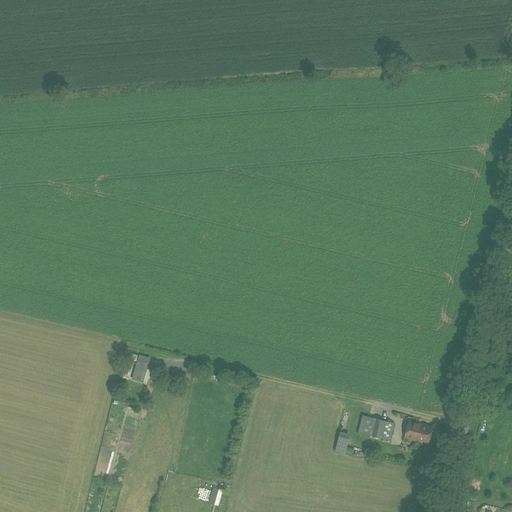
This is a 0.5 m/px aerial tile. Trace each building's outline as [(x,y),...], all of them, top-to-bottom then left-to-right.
[(132,380),(143,383),(149,364),(139,361),(132,380)] [(370,435),(374,419),(362,416),(358,432),(370,435)] [(386,422),(378,420),(374,419),(370,435),(382,438),(386,422)] [(409,421),(405,439),(416,441),(416,440),(429,443),(433,428),(426,427),(426,425),(409,421)] [(395,424),(386,422),(382,438),(390,440),(395,424)]
